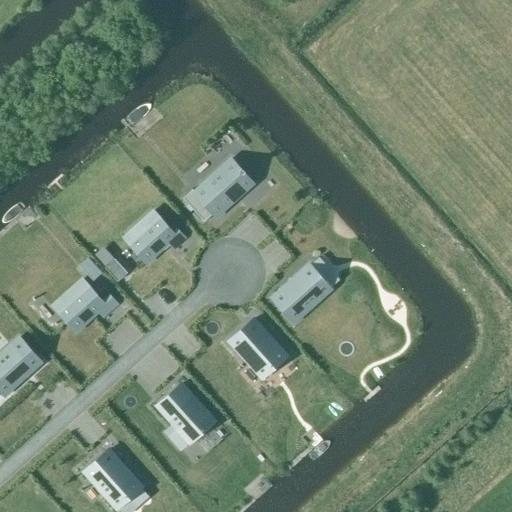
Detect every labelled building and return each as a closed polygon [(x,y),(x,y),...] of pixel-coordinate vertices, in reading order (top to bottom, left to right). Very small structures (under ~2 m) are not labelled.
[(192,189),(182,197),(203,221),(212,214),(215,216),(252,183),(230,159),(194,191),(192,189)] [(158,217),(128,244),(146,263),(168,244),(172,249),(184,238),(177,231),(173,235),(158,217)] [(101,273),(87,258),(80,266),(94,280),(101,273)] [(310,264),(272,298),(294,322),(331,289),(310,264)] [(121,265),(111,274),(121,286),(132,277),(121,265)] [(87,285),(58,311),(75,331),(97,312),(102,317),(114,306),(107,298),(103,302),(87,285)] [(252,319),(228,341),(261,378),(286,356),(252,319)] [(19,337),(0,353),(0,391),(3,395),(41,362),(19,337)] [(181,384),(156,406),(172,423),(189,443),(214,421),(181,384)] [(108,449),(83,471),(117,508),(141,487),(108,449)]
